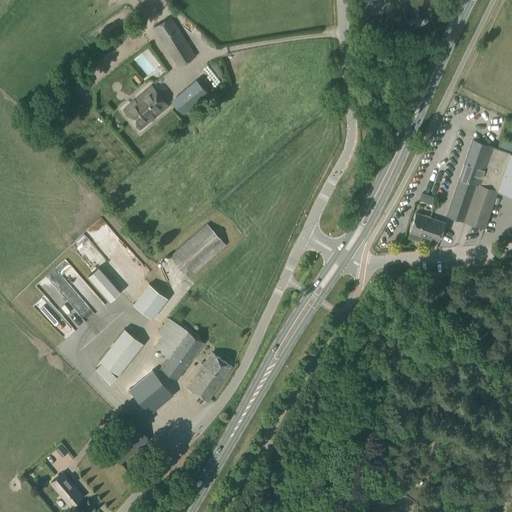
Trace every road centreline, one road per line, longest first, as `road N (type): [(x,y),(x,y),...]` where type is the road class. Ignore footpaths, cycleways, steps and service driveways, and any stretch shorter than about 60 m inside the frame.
road 1 (unclassified): [(121,511),(227,396),(305,232)]
road 2 (primary): [(186,511),(342,256)]
road 3 (primary): [(342,256),(468,0)]
road 4 (unclassified): [(219,511),(356,291),(362,266)]
road 5 (unclassified): [(305,232),(351,134),(341,0)]
road 6 (track): [(205,53),(314,33),(443,52)]
road 7 (unclassified): [(362,266),(511,249)]
